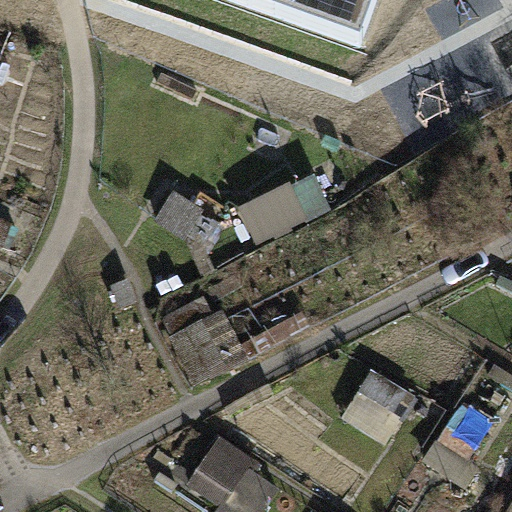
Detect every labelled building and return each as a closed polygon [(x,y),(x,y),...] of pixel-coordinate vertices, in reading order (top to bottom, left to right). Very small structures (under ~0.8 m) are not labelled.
[(223,0),(359,49),(376,0),(223,0)] [(261,243),(312,228),(302,194),(251,210),(261,243)] [(401,447),(422,395),(372,376),(352,427),(401,447)] [(467,486),(503,429),(469,407),(432,465),(467,486)] [(192,490),(223,511),(272,511),(290,486),(226,442),(192,490)]
